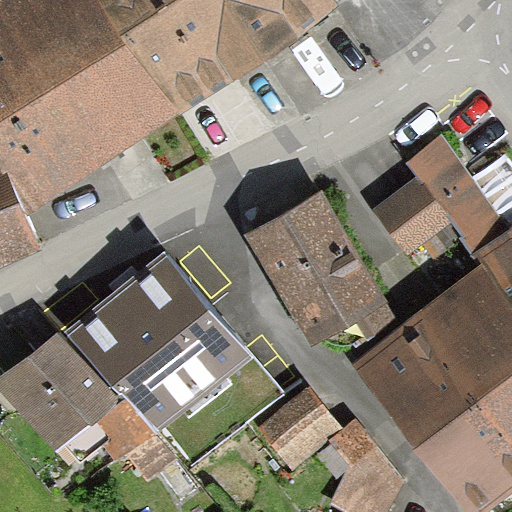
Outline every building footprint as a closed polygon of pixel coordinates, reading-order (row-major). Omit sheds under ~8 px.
[(0,0),(0,159),(28,209),(140,135),(179,110),(106,0),(0,0)] [(106,0),(179,110),(334,0),(106,0)] [(450,223),(479,257),(511,303),(511,227),(509,230),(465,166),(441,135),(406,164),(416,177),(450,223)] [(0,262),(43,244),(28,209),(0,159),(0,262)] [(416,177),(373,210),(407,257),(450,223),(416,177)] [(389,293),(323,181),(244,227),(311,339),(389,293)] [(254,356),(165,253),(59,333),(123,400),(156,434),(254,356)] [(511,303),(479,257),(409,310),(511,435),(511,303)] [(479,511),(511,485),(511,435),(409,310),(345,361),(475,511),(479,511)] [(123,400),(59,333),(0,381),(0,387),(56,455),(123,400)] [(343,429),(310,387),(258,427),(293,472),(314,454),(328,442),(343,429)] [(387,511),(403,481),(356,418),(343,429),(328,442),(350,467),(342,483),(330,506),(342,511),(387,511)]
